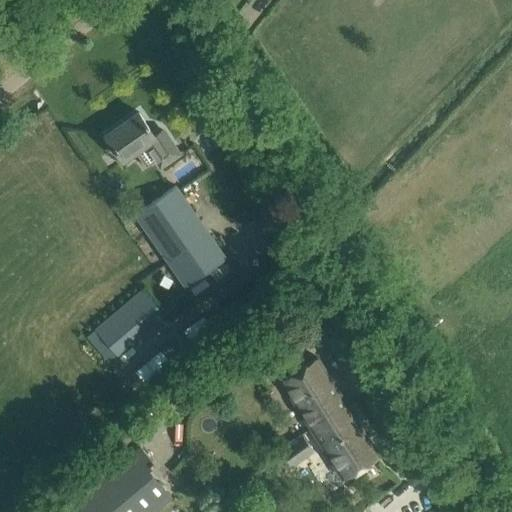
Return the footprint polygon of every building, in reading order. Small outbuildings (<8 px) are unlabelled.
[(145,144),(160,166),(178,153),(163,130),(154,136),(138,112),(105,135),(122,160),(145,144)] [(158,197),(135,213),(170,263),(185,286),(225,258),(175,186),(158,197)] [(143,286),(84,336),(108,363),(166,312),(143,286)] [(347,405),(316,357),(279,381),(311,427),(312,429),(347,405)] [(378,455),(347,405),(312,429),(311,427),(279,450),(292,467),(315,451),(313,448),(321,443),(343,477),(378,455)] [(154,465),(138,445),(80,494),(94,511),(153,511),(172,497),(149,469),(154,465)] [(94,511),(80,494),(58,511),(94,511)] [(382,511),(377,503),(361,511),(382,511)]
